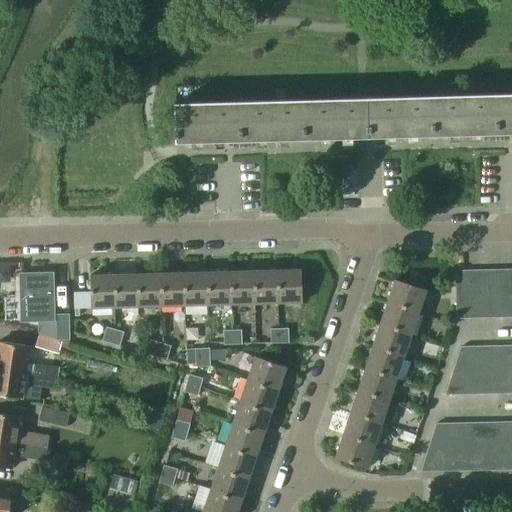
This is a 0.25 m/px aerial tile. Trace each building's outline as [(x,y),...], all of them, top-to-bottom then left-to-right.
[(511,94),(394,97),(394,109),(392,109),(393,110),(394,110),(394,119),(404,119),(404,137),(511,133),(511,94)] [(332,121),(333,138),(369,137),(404,137),(404,119),(394,119),(394,110),(393,110),(392,109),(394,109),(394,97),(362,98),(341,99),(341,110),(343,110),(343,112),(341,112),(342,120),(332,121)] [(341,110),(341,99),(175,103),(176,143),(333,138),(332,121),(342,120),(341,112),(343,112),(343,110),(341,110)] [(302,269),(277,270),(278,303),(303,302),(302,269)] [(501,294),(500,269),(489,270),(490,294),(501,294)] [(511,293),(511,269),(500,269),(501,294),(511,293)] [(254,303),(254,270),(231,271),(232,304),(254,303)] [(278,303),(277,270),(254,270),(254,303),(278,303)] [(468,294),(468,270),(457,270),(457,295),(468,294)] [(479,294),(478,270),(468,270),(468,294),(479,294)] [(490,294),(489,270),(478,270),(479,294),(490,294)] [(211,305),(210,271),(185,272),(186,305),(211,305)] [(232,304),(231,271),(210,271),(211,305),(232,304)] [(163,306),(162,272),(138,273),(138,306),(163,306)] [(186,305),(185,272),(162,272),(163,306),(186,305)] [(138,306),(138,273),(115,274),(115,307),(138,306)] [(115,307),(115,274),(91,274),(91,307),(115,307)] [(22,285),(23,320),(53,320),(52,275),(32,275),(32,285),(22,285)] [(396,279),(389,301),(420,312),(427,290),(396,279)] [(511,317),(511,293),(501,294),(502,318),(511,317)] [(469,319),(468,294),(457,295),(458,319),(469,319)] [(479,318),(479,294),(468,294),(469,319),(479,318)] [(491,318),(490,294),(479,294),(479,318),(491,318)] [(502,318),(501,294),(490,294),(491,318),(502,318)] [(413,332),(420,312),(389,301),(382,322),(413,332)] [(70,339),(69,313),(58,313),(59,339),(70,339)] [(55,321),(43,321),(43,336),(56,336),(55,321)] [(405,355),(413,332),(382,322),(374,344),(405,355)] [(111,343),(115,330),(107,327),(103,341),(111,343)] [(280,343),(280,329),(271,329),(271,343),(280,343)] [(288,329),(280,329),(280,343),(289,342),(288,329)] [(124,332),(115,330),(111,343),(120,346),(124,332)] [(234,344),(234,330),(224,330),(225,344),(234,344)] [(242,330),(234,330),(234,344),(243,343),(242,330)] [(62,343),(39,336),(35,348),(59,354),(62,343)] [(158,357),(163,344),(154,341),(150,355),(158,357)] [(26,363),(28,347),(0,343),(0,368),(25,372),(58,377),(60,367),(26,363)] [(171,346),(163,344),(158,357),(167,360),(171,346)] [(397,379),(405,355),(374,344),(366,368),(397,379)] [(507,370),(506,346),(496,347),(496,370),(507,370)] [(475,357),(475,347),(462,347),(459,357),(475,357)] [(486,371),(485,347),(475,347),(475,357),(475,364),(475,371),(486,371)] [(496,370),(496,347),(485,347),(486,371),(496,370)] [(210,357),(209,348),(195,349),(196,357),(210,357)] [(210,366),(210,357),(196,357),(196,366),(210,366)] [(286,367),(255,357),(248,379),(279,389),(286,367)] [(59,377),(58,377),(25,372),(0,368),(0,395),(39,401),(41,387),(58,389),(59,377)] [(390,400),(397,379),(366,368),(359,389),(390,400)] [(497,394),(496,370),(486,371),(486,395),(497,394)] [(507,394),(507,370),(496,370),(497,394),(507,394)] [(465,395),(465,371),(454,371),(446,395),(465,395)] [(475,395),(475,371),(465,371),(465,395),(475,395)] [(486,395),(486,371),(475,371),(475,395),(486,395)] [(203,378),(189,374),(187,383),(200,387),(203,378)] [(271,412),(279,389),(248,379),(240,401),(271,412)] [(198,395),(200,387),(187,383),(184,392),(198,395)] [(382,423),(390,400),(359,389),(351,413),(382,423)] [(264,434),(271,412),(240,401),(232,424),(264,434)] [(69,414),(42,407),(39,421),(66,428),(69,414)] [(375,446),(382,423),(351,413),(344,435),(375,446)] [(18,417),(0,414),(0,441),(50,449),(51,437),(16,432),(18,417)] [(190,424),(177,420),(174,429),(188,432),(190,424)] [(509,446),(508,422),(497,423),(498,446),(509,446)] [(466,447),(465,423),(454,424),(455,447),(466,447)] [(476,447),(476,423),(465,423),(466,447),(476,447)] [(487,446),(487,423),(476,423),(476,447),(487,446)] [(498,446),(497,423),(487,423),(487,446),(498,446)] [(256,456),(264,434),(232,424),(225,446),(256,456)] [(444,438),(444,424),(437,424),(434,434),(444,438)] [(455,447),(454,424),(444,424),(444,438),(444,447),(455,447)] [(185,441),(188,432),(174,429),(172,437),(185,441)] [(444,447),(444,438),(434,434),(430,448),(433,449),(444,449),(444,447)] [(367,468),(375,446),(344,435),(336,457),(367,468)] [(49,450),(50,449),(0,441),(0,467),(11,469),(13,456),(51,462),(53,451),(49,450)] [(249,478),(256,456),(225,446),(218,467),(249,478)] [(488,470),(487,446),(476,447),(477,470),(488,470)] [(498,470),(498,446),(487,446),(488,470),(498,470)] [(509,469),(509,446),(498,446),(498,470),(509,469)] [(455,471),(455,447),(444,447),(444,449),(444,471),(455,471)] [(466,470),(466,447),(455,447),(455,471),(466,470)] [(477,470),(476,447),(466,447),(466,470),(477,470)] [(433,471),(433,449),(430,448),(422,471),(433,471)] [(444,471),(444,449),(433,449),(433,471),(444,471)] [(170,453),(168,460),(181,464),(183,457),(170,453)] [(178,469),(164,465),(159,483),(173,486),(178,469)] [(242,499),(249,478),(218,467),(210,489),(242,499)] [(113,477),(108,500),(131,506),(137,482),(113,477)] [(203,511),(237,511),(242,499),(210,489),(203,511)] [(7,511),(9,499),(0,497),(0,511),(7,511)]
